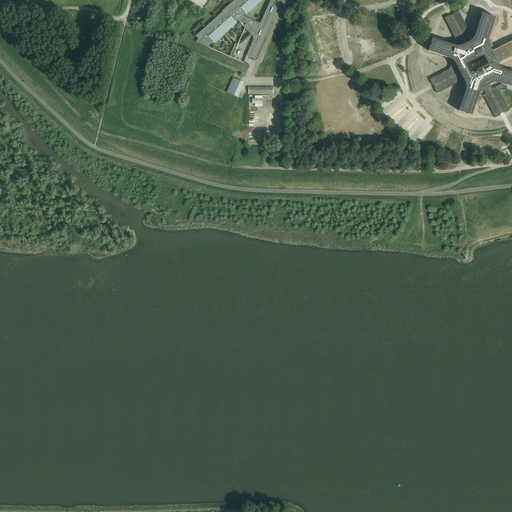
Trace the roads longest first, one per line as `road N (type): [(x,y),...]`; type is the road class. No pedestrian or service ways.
road 1 (unclassified): [(511,160),(434,171),(369,106),(353,73),(412,49),(401,0)]
road 2 (track): [(232,166),(434,171)]
road 3 (unknown): [(412,47),(440,81),(480,109),(511,58)]
road 4 (unknown): [(344,6),(348,68),(291,81)]
